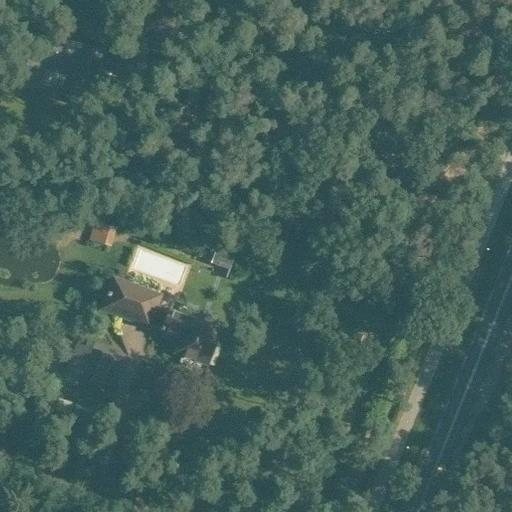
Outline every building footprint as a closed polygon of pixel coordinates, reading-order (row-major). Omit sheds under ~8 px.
[(34,36),(29,56),(40,58),(40,60),(56,63),(57,61),(64,63),(63,65),(71,66),(66,86),(106,94),(105,100),(124,104),(132,71),(101,64),(100,66),(89,64),(90,61),(88,60),(91,48),(34,36)] [(100,239),(99,244),(110,247),(113,237),(115,233),(115,232),(104,228),(102,233),(100,239)] [(101,310),(126,319),(180,339),(175,354),(182,356),(174,377),(193,384),(201,363),(207,365),(213,367),(219,349),(214,347),(210,345),(215,333),(199,327),(200,324),(157,308),(162,296),(112,278),(101,310)] [(356,333),(351,347),(362,351),(366,337),(356,333)] [(77,345),(67,371),(80,377),(101,384),(111,358),(90,350),(77,345)] [(76,406),(71,424),(100,432),(105,415),(76,406)]
